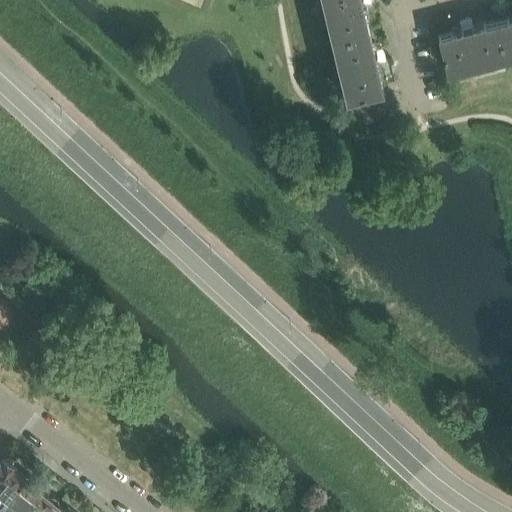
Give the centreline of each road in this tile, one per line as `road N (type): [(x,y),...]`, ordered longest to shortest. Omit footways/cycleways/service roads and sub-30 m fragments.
road 1 (secondary): [(0,72),(446,484),(488,511)]
road 2 (residential): [(145,511),(0,396)]
